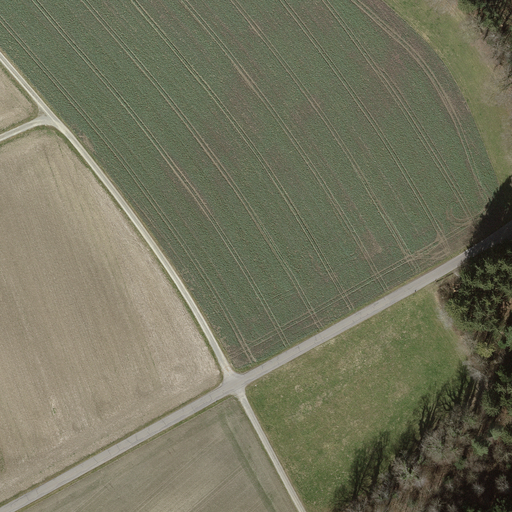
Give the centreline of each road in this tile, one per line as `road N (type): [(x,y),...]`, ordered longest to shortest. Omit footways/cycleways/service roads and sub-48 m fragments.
road 1 (tertiary): [(511,227),(432,279),(1,511)]
road 2 (track): [(304,511),(187,294),(123,201),(0,54)]
